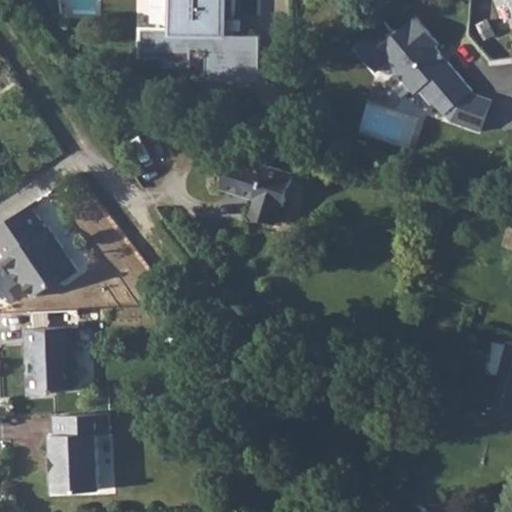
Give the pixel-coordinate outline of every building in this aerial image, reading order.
[(172,31),(144,30),(144,59),(168,59),(168,68),(193,67),(194,49),(209,49),(208,80),(262,81),(263,35),(235,35),(235,31),(226,31),(226,18),(236,18),(235,0),(172,0),(172,25),(172,31)] [(429,56),(433,52),(429,45),(432,43),(411,14),(390,31),(380,17),(350,39),(370,66),(382,58),(407,91),(410,89),(421,103),(423,102),(440,123),(470,135),(474,126),(453,117),(457,107),(449,103),(459,95),(464,92),(441,61),(436,65),(429,56)] [(236,18),(226,18),(226,31),(235,31),(243,31),(243,18),(236,18)] [(441,61),(433,52),(429,56),(436,65),(441,61)] [(482,105),(459,95),(449,103),(457,107),(453,117),(474,126),(482,105)] [(231,152),(220,186),(254,197),(249,214),(276,223),(292,172),(231,152)] [(37,198),(27,204),(32,206),(40,201),(37,198)] [(27,204),(0,223),(0,244),(5,252),(2,255),(12,268),(16,265),(24,276),(34,290),(49,280),(57,281),(78,267),(47,223),(45,224),(32,206),(27,204)] [(16,265),(12,268),(19,278),(24,276),(16,265)] [(72,325),(26,327),(28,360),(31,360),(32,371),(28,371),(29,394),(50,393),(56,387),(75,386),(72,325)] [(511,341),(506,340),(496,377),(499,382),(490,411),(511,417),(511,341)] [(110,412),(55,415),(56,433),(52,433),(55,491),(101,488),(99,433),(111,432),(110,412)]
